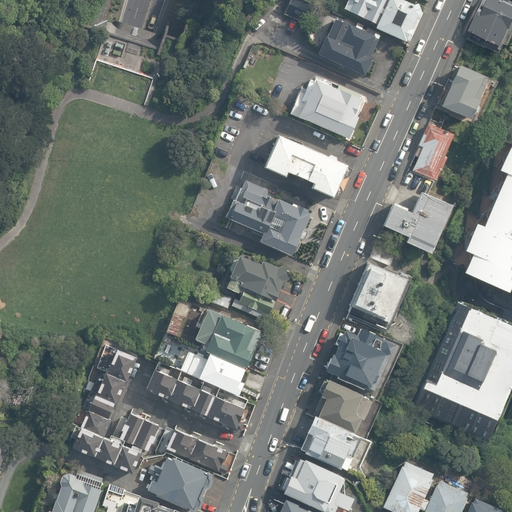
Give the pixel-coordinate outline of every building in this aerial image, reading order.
[(298,0),(290,0),(285,14),(299,19),(305,3),(298,0)] [(374,29),(404,43),(405,41),(409,43),(422,14),(419,12),(416,5),(412,6),(398,0),(348,0),(344,11),(376,25),(374,29)] [(511,25),(511,3),(503,0),(484,0),(470,34),(502,48),(511,25)] [(342,24),(334,21),(333,23),(330,23),(326,31),(328,34),(326,38),(325,37),(323,42),(322,41),(318,50),(319,50),(316,56),(363,77),(365,73),(367,74),(372,63),(370,62),(371,59),(370,58),(379,40),(377,39),(379,36),(372,34),(374,31),(367,28),(366,31),(355,26),(354,28),(342,23),(342,24)] [(88,85),(87,87),(144,106),(144,105),(153,79),(96,60),(88,85)] [(483,78),(457,63),(440,107),(468,118),(483,78)] [(365,97),(314,75),(294,113),(351,137),(365,97)] [(442,156),(452,135),(427,123),(417,146),(418,147),(414,156),(417,157),(411,172),(431,182),(432,179),(434,180),(436,175),(434,174),(436,170),(439,171),(445,158),(442,156)] [(347,163),(279,134),(265,166),(333,196),(347,163)] [(511,143),(459,268),(511,291),(511,143)] [(311,209),(247,180),(230,217),(266,232),(262,240),(295,255),(311,209)] [(426,255),(450,204),(426,194),(425,195),(420,193),(410,214),(392,206),(382,227),(405,238),(403,244),(426,255)] [(287,268),(242,256),(230,285),(278,300),(287,268)] [(404,278),(369,263),(353,304),(389,318),(404,278)] [(511,386),(511,324),(456,300),(410,407),(489,440),(511,386)] [(265,327),(210,307),(194,338),(207,343),(205,350),(248,366),(265,327)] [(356,332),(344,326),(326,368),(377,389),(394,343),(360,326),(356,332)] [(137,356),(110,350),(68,444),(134,473),(140,448),(148,451),(160,424),(123,409),(114,433),(106,430),(137,356)] [(251,370),(208,352),(205,358),(196,354),(188,373),(242,395),(251,370)] [(248,402),(156,366),(145,388),(238,427),(248,402)] [(373,396),(328,377),(315,411),(358,432),(373,396)] [(367,440),(314,414),(302,447),(355,472),(367,440)] [(229,450),(175,428),(167,449),(220,471),(229,450)] [(214,472),(168,456),(154,489),(200,509),(214,472)] [(344,481),(299,462),(283,495),(323,511),(348,511),(351,502),(338,492),(344,481)] [(402,463),(382,509),(387,511),(416,511),(418,510),(422,511),(427,503),(422,501),(432,476),(402,463)] [(91,511),(99,488),(60,473),(45,511),(91,511)] [(435,487),(423,511),(459,511),(465,501),(463,501),(465,496),(438,483),(436,488),(435,487)] [(175,511),(132,500),(128,511),(175,511)] [(469,504),(465,511),(501,511),(473,500),(471,505),(469,504)]
